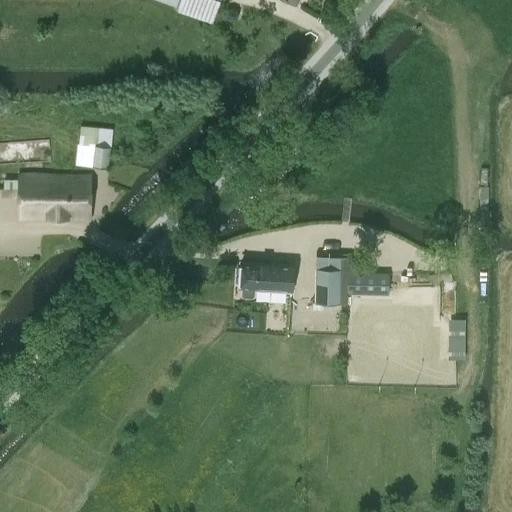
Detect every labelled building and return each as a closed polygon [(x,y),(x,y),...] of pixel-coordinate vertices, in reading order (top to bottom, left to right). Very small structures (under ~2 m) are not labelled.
[(177,10),(212,22),(219,0),(155,0),(177,7),(177,10)] [(236,11),(232,9),(228,11),(225,15),(227,20),(231,22),(236,20),(238,16),(236,11)] [(112,129),(80,126),(77,165),(109,168),(112,129)] [(91,219),(91,175),(19,173),(19,181),(19,191),(18,219),(91,219)] [(4,181),(3,190),(19,191),(19,181),(4,181)] [(241,262),(239,287),(241,288),(241,294),(242,297),(252,298),(253,295),(254,289),(286,291),(286,295),(290,295),(292,266),(241,262)] [(316,269),(315,303),(339,303),(347,304),(348,294),(389,295),(389,273),(359,272),(358,272),(340,272),(340,269),(316,269)]
